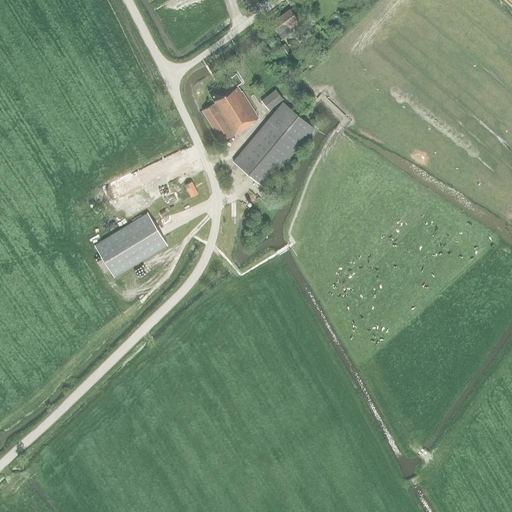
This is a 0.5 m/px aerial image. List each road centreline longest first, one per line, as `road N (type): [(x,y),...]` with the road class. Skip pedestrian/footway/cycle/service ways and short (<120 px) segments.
road 1 (tertiary): [(0,466),(182,292),(204,260),(215,188),(166,77)]
road 2 (track): [(215,209),(183,242),(168,275),(140,296)]
